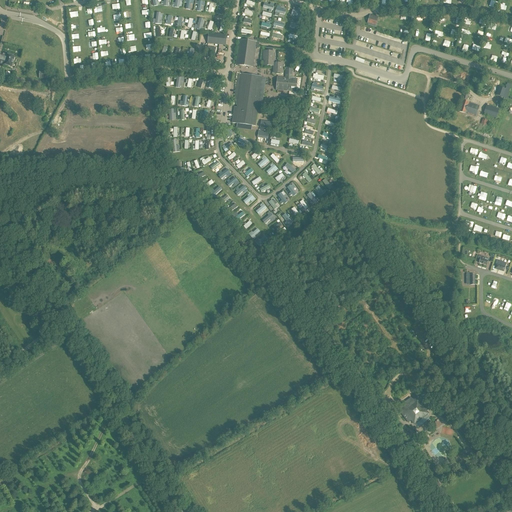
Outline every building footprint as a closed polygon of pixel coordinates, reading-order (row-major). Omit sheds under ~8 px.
[(370,15),(367,26),(375,28),(376,27),(378,17),(376,16),(370,15)] [(209,33),(208,43),(226,45),(227,35),(209,33)] [(239,40),(236,65),(253,67),(255,48),(259,48),(259,43),(256,42),(239,40)] [(263,65),(274,66),(274,63),(274,60),(273,60),(273,52),(263,51),(263,56),(264,56),(264,61),(263,62),(264,62),(264,65),(263,65)] [(0,53),(0,62),(3,63),(2,65),(11,67),(13,61),(13,60),(14,59),(14,58),(14,57),(5,54),(5,55),(0,53)] [(274,66),(273,73),(274,73),(274,72),(277,72),(277,73),(282,73),(283,63),(274,63),(274,66)] [(234,108),(232,123),(255,126),(257,114),(256,114),(257,109),(261,109),(262,101),(261,101),(262,93),(259,92),(261,77),(241,74),(241,75),(238,74),(234,101),(236,101),(236,105),(237,105),(237,109),(234,108)] [(277,77),(276,90),(296,92),(297,79),(292,78),(292,74),(287,74),(286,78),(277,77)] [(496,95),(507,99),(511,85),(507,83),(505,89),(499,87),(496,95)] [(463,100),(459,112),(475,117),(479,105),(466,102),(469,94),(464,92),(462,100),(463,100)] [(496,118),(499,110),(499,109),(486,105),(484,114),(496,118)] [(230,138),(233,135),(225,129),(222,132),(230,138)] [(225,152),(234,147),(231,143),(223,149),(225,152)] [(254,159),(260,153),(257,151),(251,157),(254,159)] [(270,156),(277,163),(279,160),(273,154),(270,156)] [(236,166),(238,169),(245,163),(243,161),(241,159),(239,161),(241,162),(236,166)] [(213,170),(220,165),(218,161),(210,167),(213,170)] [(293,173),(295,170),(287,163),(285,166),(290,171),(289,172),(291,173),(292,172),(293,173)] [(318,174),(320,172),(314,164),(311,167),(312,168),(311,169),(313,171),(314,170),(318,174)] [(268,171),(270,173),(277,167),(275,165),(268,171)] [(245,174),(247,177),(253,171),(251,168),(247,172),(246,171),(245,172),(246,173),(245,174)] [(227,170),(220,175),(221,178),(226,174),(227,175),(228,174),(227,173),(229,172),(227,170)] [(312,180),(305,173),(302,175),(309,183),(312,180)] [(230,185),(237,180),(235,177),(228,183),(230,185)] [(252,182),(254,185),(262,180),(260,177),(252,182)] [(322,181),(329,190),(332,187),(331,185),(330,183),(330,184),(325,179),(322,181)] [(206,188),(214,183),(212,180),(206,183),(204,184),(205,185),(204,185),(206,188)] [(269,184),(260,189),(261,192),(263,192),(264,192),(266,191),(265,190),(270,188),(269,184)] [(212,193),(214,196),(221,190),(219,187),(212,193)] [(218,200),(222,205),(230,198),(227,195),(221,199),(221,198),(218,200)] [(246,205),(254,198),(251,195),(243,201),(246,205)] [(272,200),(269,202),(274,210),(277,207),(272,200)] [(305,209),(308,207),(303,200),(300,202),(305,209)] [(227,210),(229,213),(238,206),(235,204),(227,210)] [(259,215),(266,208),(263,205),(256,212),(259,215)] [(235,217),(238,220),(245,215),(242,212),(235,217)] [(243,226),(246,229),(252,223),(250,221),(246,224),(245,223),(244,224),(245,225),(243,226)] [(280,222),(273,228),(275,231),(279,227),(280,228),(283,226),(280,222)] [(252,238),(260,232),(258,229),(253,233),(251,231),(248,234),(252,238)] [(258,239),(258,240),(257,241),(259,243),(266,237),(264,235),(260,238),(259,237),(258,239)] [(479,263),(487,265),(489,258),(484,257),(484,259),(480,258),(481,257),(478,256),(477,259),(480,260),(479,263)] [(438,345),(436,348),(432,352),(436,355),(442,349),(438,345)] [(432,399),(435,396),(430,390),(427,392),(432,399)] [(478,394),(476,399),(482,403),(485,397),(484,396),(485,393),(481,392),(479,394),(478,394)] [(418,395),(399,410),(409,422),(412,420),(414,423),(427,413),(424,410),(427,408),(418,395)] [(399,423),(394,427),(397,431),(403,427),(399,423)] [(467,438),(471,435),(464,427),(460,430),(467,438)] [(412,436),(402,428),(397,434),(408,442),(412,436)] [(474,448),(478,445),(473,437),(468,440),(474,448)] [(416,438),(411,441),(414,446),(419,443),(416,438)] [(424,462),(428,460),(423,451),(419,453),(424,462)] [(430,473),(435,471),(429,462),(425,465),(430,473)] [(507,480),(509,476),(504,471),(501,471),(507,480)] [(434,490),(441,486),(437,480),(431,483),(434,490)]
